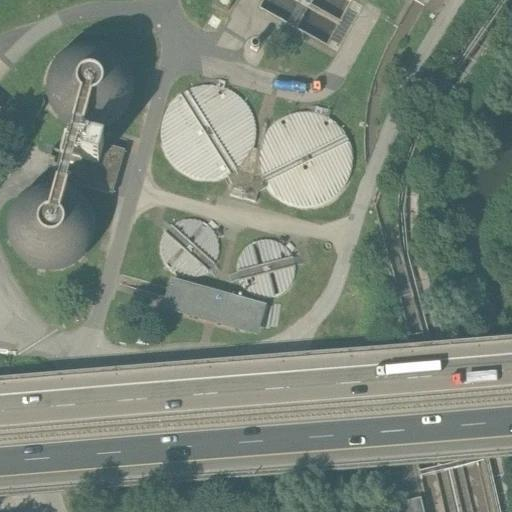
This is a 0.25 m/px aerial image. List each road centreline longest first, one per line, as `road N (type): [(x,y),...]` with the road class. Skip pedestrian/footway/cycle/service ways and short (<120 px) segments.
road 1 (motorway): [(0,467),(511,426)]
road 2 (motorway): [(511,375),(0,415)]
